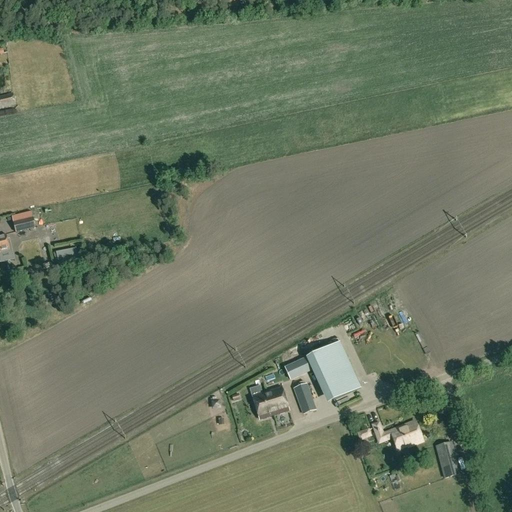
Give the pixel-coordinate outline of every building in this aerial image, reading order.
[(0,96),(0,109),(16,106),(13,93),(0,96)] [(21,221),(13,223),(16,232),(35,228),(32,212),(20,215),(21,221)] [(0,254),(1,260),(12,258),(6,234),(0,235),(0,254)] [(13,248),(22,246),(19,234),(11,235),(13,248)] [(327,397),(360,382),(339,334),(305,348),(327,397)] [(291,381),(307,374),(301,361),(285,369),(291,381)] [(278,375),(268,376),(270,386),(280,384),(278,375)] [(253,386),(256,392),(266,385),(263,380),(253,386)] [(304,414),(316,410),(306,384),(294,389),(304,414)] [(259,419),(289,410),(282,388),(252,397),(259,419)] [(232,396),(235,402),(243,399),(240,392),(232,396)] [(398,451),(423,442),(415,422),(382,434),(378,423),(372,425),(379,443),(393,437),(398,451)] [(363,432),(366,440),(372,438),(370,430),(363,432)] [(445,478),(456,475),(448,444),(436,447),(445,478)]
